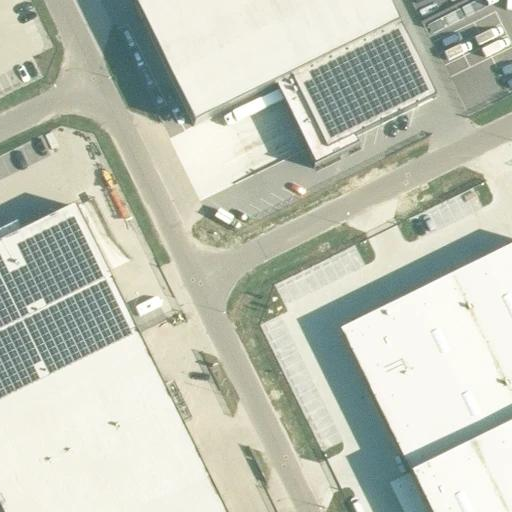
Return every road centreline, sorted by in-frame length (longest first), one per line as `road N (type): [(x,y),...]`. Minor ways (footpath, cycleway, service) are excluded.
road 1 (unclassified): [(197,281),(511,126)]
road 2 (unclassified): [(309,511),(197,281)]
road 3 (unclassified): [(197,281),(96,82)]
